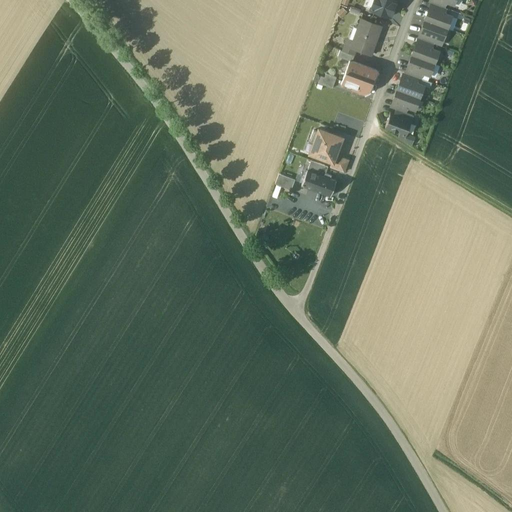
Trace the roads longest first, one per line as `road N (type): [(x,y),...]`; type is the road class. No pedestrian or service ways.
road 1 (unclassified): [(292,306),(162,112),(71,0)]
road 2 (residential): [(413,0),(307,292),(292,306)]
road 3 (unclassified): [(444,511),(390,422),(292,306)]
road 4 (track): [(511,217),(363,136)]
